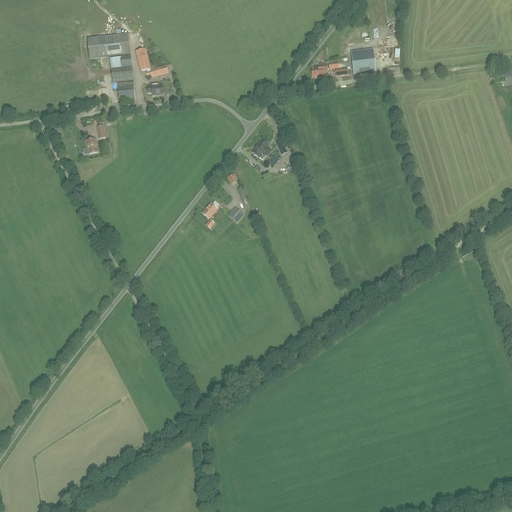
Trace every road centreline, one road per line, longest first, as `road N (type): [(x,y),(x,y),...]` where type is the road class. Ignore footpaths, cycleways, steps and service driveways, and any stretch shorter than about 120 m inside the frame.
road 1 (unclassified): [(0,459),(251,129)]
road 2 (track): [(196,421),(511,212)]
road 3 (track): [(36,121),(196,421)]
road 4 (unclassified): [(251,129),(224,106),(198,100),(0,125)]
road 5 (track): [(511,62),(297,89),(286,84)]
road 6 (unclassified): [(251,129),(354,0)]
road 7 (track): [(196,421),(62,511)]
